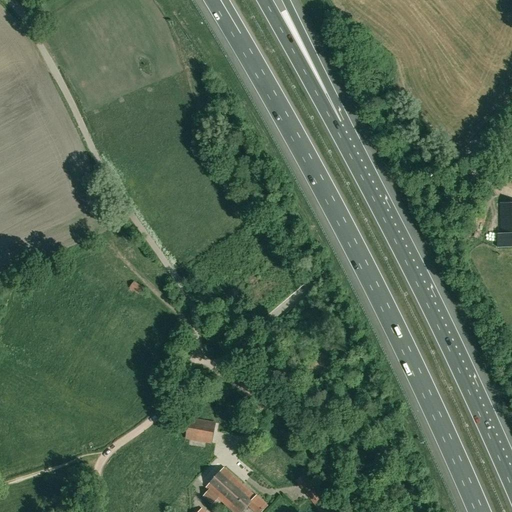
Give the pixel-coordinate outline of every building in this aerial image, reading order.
[(511,203),(501,204),(501,233),(498,233),(498,247),(511,246),(511,203)] [(140,295),(145,288),(134,281),(129,288),(140,295)] [(211,443),(215,423),(191,418),(187,439),(211,443)] [(207,487),(209,489),(203,496),(213,505),(219,498),(235,511),(242,511),(248,505),(255,511),(261,511),(267,505),(256,496),(224,468),(207,487)] [(335,511),(337,511),(306,473),(296,481),(320,511),(335,511)]
